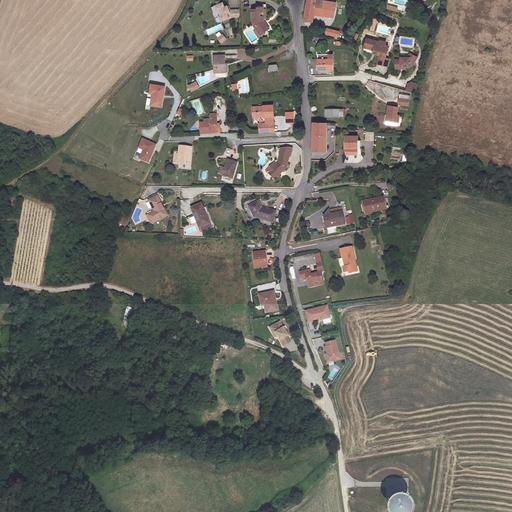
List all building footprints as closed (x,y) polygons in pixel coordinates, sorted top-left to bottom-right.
[(334,2),(320,0),(307,0),(304,21),(313,22),(314,14),(332,17),(334,2)] [(239,17),(238,9),(230,10),(228,11),(226,6),(223,7),(221,3),(213,6),(217,16),(219,21),(227,18),(227,19),(231,17),(239,17)] [(251,11),(252,22),(254,23),(254,25),(255,27),(253,28),(259,36),(268,30),(263,22),(262,11),(265,11),(265,5),(262,5),(262,8),(256,8),(256,11),(251,11)] [(387,66),(389,58),(385,57),(388,46),(385,45),(386,42),(380,40),(379,43),(375,42),(375,40),(367,38),(364,47),(373,50),(372,53),(379,54),(376,63),(387,66)] [(409,53),(407,55),(400,55),(400,59),(394,59),(394,68),(405,69),(405,67),(410,67),(410,65),(412,66),(417,58),(409,53)] [(316,60),(317,70),(332,69),(332,59),(327,59),(327,54),(317,55),(317,60),(316,60)] [(224,55),(213,55),(213,72),(223,73),(223,64),(224,55)] [(268,69),(269,73),(276,72),(279,69),(276,64),(269,66),(268,69)] [(418,84),(408,81),(405,91),(415,94),(418,84)] [(191,91),(192,90),(190,86),(195,84),(197,88),(198,87),(195,82),(188,85),(191,91)] [(163,86),(149,85),(148,94),(152,94),(151,106),(161,107),(163,86)] [(267,119),(267,124),(273,123),(271,106),(263,106),(263,107),(253,108),(253,114),(257,114),(257,118),(263,117),(263,119),(267,119)] [(387,106),(385,120),(397,122),(398,116),(396,115),(397,107),(387,106)] [(204,128),(200,129),(200,134),(209,133),(208,128),(216,128),(215,113),(209,113),(210,118),(203,118),(203,123),(204,128)] [(334,129),(334,123),(312,122),(311,137),(310,152),(324,152),(325,129),(334,129)] [(273,123),(267,124),(258,124),(258,132),(260,132),(260,127),(273,126),(273,123)] [(344,137),(343,148),(356,147),(357,130),(352,131),(352,137),(344,137)] [(373,141),(373,132),(365,132),(365,141),(373,141)] [(139,159),(148,163),(155,145),(142,140),(139,148),(143,150),(141,154),(139,159)] [(191,148),(178,147),(177,155),(179,155),(179,166),(190,167),(191,148)] [(281,149),(279,154),(280,155),(278,163),(274,167),(272,165),(266,171),(274,179),(285,169),(288,157),(290,158),(292,150),(281,149)] [(222,176),(225,177),(232,179),(237,163),(226,160),(222,176)] [(167,215),(157,196),(148,201),(153,210),(146,215),(150,223),(167,215)] [(362,201),(364,213),(386,210),(385,198),(362,201)] [(255,218),(273,222),(275,211),(262,208),(258,202),(248,206),(255,218)] [(203,211),(199,204),(189,208),(193,215),(196,222),(198,227),(208,222),(210,222),(204,210),(203,211)] [(325,228),(344,224),(342,213),(323,217),(325,228)] [(196,222),(193,215),(185,219),(188,226),(196,222)] [(208,222),(198,227),(200,232),(211,227),(208,222)] [(356,265),(351,246),(339,249),(341,258),(343,257),(345,265),(341,266),(342,271),(347,270),(348,273),(355,271),(353,266),(356,265)] [(265,261),(264,251),(254,253),(255,268),(267,267),(266,261),(265,261)] [(308,287),(314,286),(313,283),(322,281),(320,272),(324,272),(322,262),(316,263),(318,273),(311,274),(310,270),(299,272),(301,279),(306,278),(308,287)] [(260,291),(267,290),(275,289),(274,282),(266,283),(266,284),(259,285),(260,291)] [(274,291),(259,294),(260,301),(263,300),(264,305),(265,312),(278,310),(274,291)] [(327,304),(305,309),(307,321),(312,320),(311,319),(322,316),(322,318),(330,316),(327,304)] [(127,306),(124,315),(130,317),(133,308),(127,306)] [(277,336),(279,340),(283,346),(290,341),(286,335),(287,334),(279,321),(270,326),(276,336),(277,336)] [(276,341),(279,340),(277,336),(276,336),(270,326),(268,327),(276,341)] [(335,340),(325,342),(326,346),(325,346),(327,353),(327,355),(326,356),(327,361),(340,358),(335,340)]
